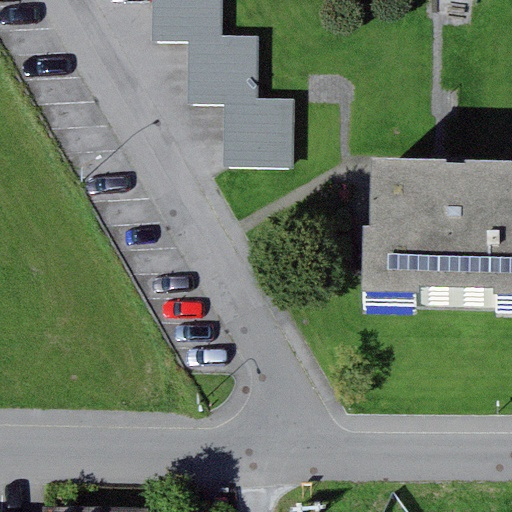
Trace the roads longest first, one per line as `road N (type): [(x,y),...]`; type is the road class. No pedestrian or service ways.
road 1 (unclassified): [(299,453),(298,408),(79,0)]
road 2 (residential): [(0,451),(299,453)]
road 3 (residential): [(299,453),(511,455)]
